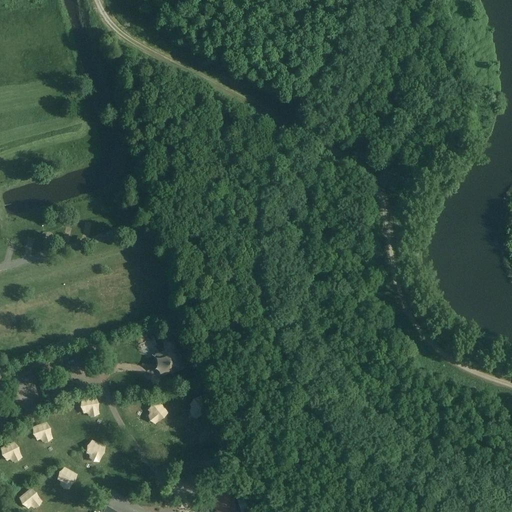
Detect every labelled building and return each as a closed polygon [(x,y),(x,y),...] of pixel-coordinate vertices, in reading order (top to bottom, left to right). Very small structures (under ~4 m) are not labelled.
[(124,281),(123,272),(112,272),(112,281),(124,281)] [(80,324),(88,323),(87,310),(79,310),(80,324)] [(184,338),(175,341),(177,347),(186,344),(184,338)] [(147,378),(141,380),(144,392),(150,390),(147,378)] [(202,415),(214,409),(211,402),(199,408),(202,415)] [(221,432),(227,426),(219,419),(214,425),(221,432)] [(24,430),(17,435),(23,444),(30,439),(24,430)] [(86,464),(98,459),(95,449),(82,454),(86,464)] [(219,469),(198,471),(199,482),(220,479),(219,469)] [(216,511),(236,511),(231,491),(212,497),(216,511)]
